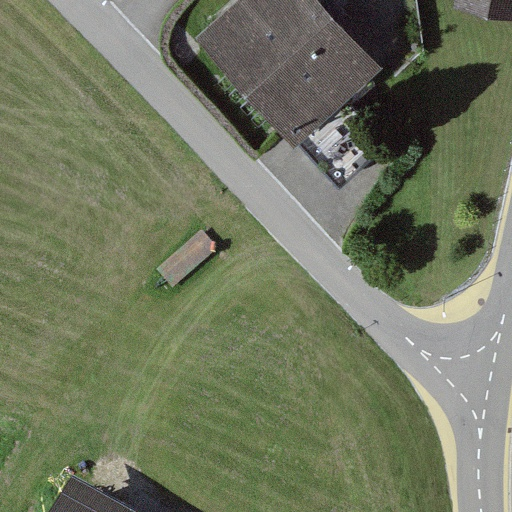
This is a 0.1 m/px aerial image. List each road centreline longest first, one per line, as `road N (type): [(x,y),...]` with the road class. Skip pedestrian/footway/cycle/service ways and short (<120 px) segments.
road 1 (unclassified): [(74,0),(376,315),(470,378)]
road 2 (residential): [(470,378),(481,431),(481,511)]
